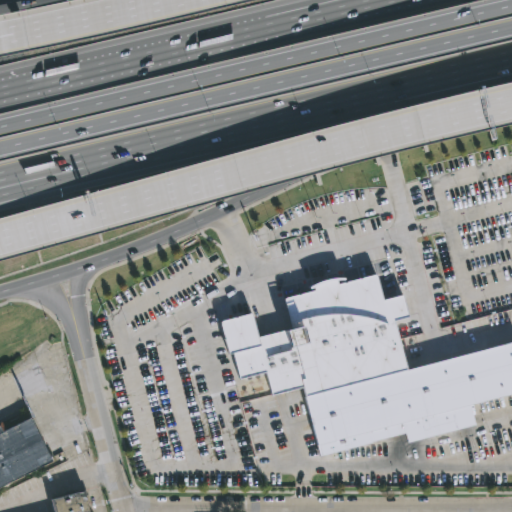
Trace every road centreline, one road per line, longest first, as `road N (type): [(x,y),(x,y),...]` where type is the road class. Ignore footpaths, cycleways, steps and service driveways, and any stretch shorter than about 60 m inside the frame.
road 1 (secondary): [(0,292),(165,236),(385,139),(511,112)]
road 2 (motorway): [(0,238),(511,100)]
road 3 (motorway): [(0,149),(511,27)]
road 4 (motorway): [(511,6),(0,127)]
road 5 (motorway): [(133,157),(392,91)]
road 6 (motorway): [(390,0),(159,49)]
road 7 (residential): [(125,511),(75,325)]
road 8 (motorway): [(335,0),(159,49)]
road 9 (motorway): [(174,0),(0,43)]
road 10 (motorway): [(159,49),(0,89)]
road 11 (motorway): [(151,0),(0,27)]
road 12 (motorway): [(0,190),(133,157)]
road 13 (motorway): [(0,183),(133,157)]
road 14 (motorway): [(392,91),(511,62)]
road 15 (motorway): [(392,91),(511,73)]
